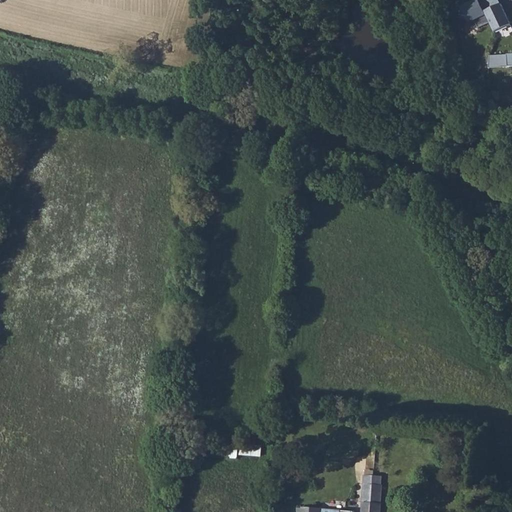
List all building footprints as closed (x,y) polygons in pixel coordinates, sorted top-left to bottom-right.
[(466,3),(458,7),(467,27),(475,23),(479,30),(491,25),(485,11),(480,3),(486,0),(479,0),(468,6),(466,3)] [(485,11),(500,4),(498,0),(486,0),(480,3),(485,11)] [(500,4),(485,11),(491,25),(494,32),(510,25),(500,4)] [(511,54),(489,56),(489,68),(490,68),(490,66),(503,65),(503,67),(511,66),(511,54)] [(261,446),(242,446),(242,454),(261,454),(261,446)] [(380,511),(384,478),(365,476),(361,511),(362,511),(380,511)]
